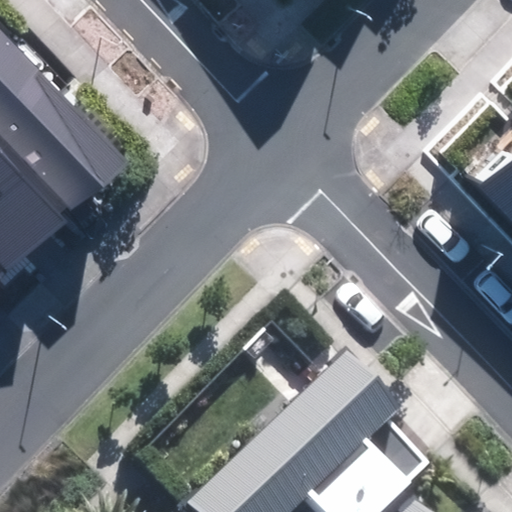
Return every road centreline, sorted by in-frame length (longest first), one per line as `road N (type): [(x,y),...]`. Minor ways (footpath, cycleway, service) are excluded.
road 1 (residential): [(277,140),(0,424)]
road 2 (residential): [(277,140),(511,379)]
road 3 (residential): [(422,0),(277,140)]
road 4 (residential): [(277,140),(149,0)]
